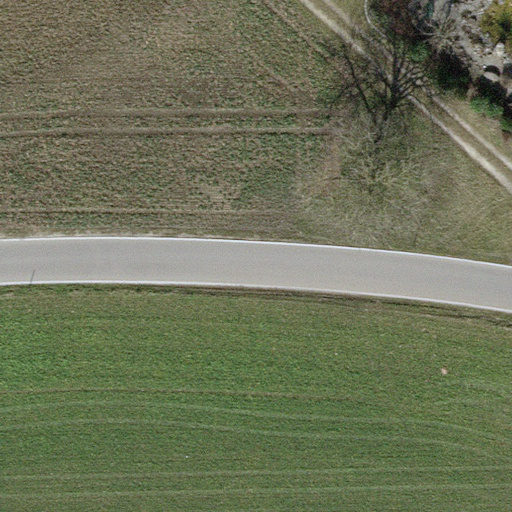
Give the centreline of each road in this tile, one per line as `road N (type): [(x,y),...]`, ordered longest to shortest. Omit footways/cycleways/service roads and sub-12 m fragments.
road 1 (unclassified): [(0,264),(255,263),(511,290)]
road 2 (track): [(318,0),(511,172)]
